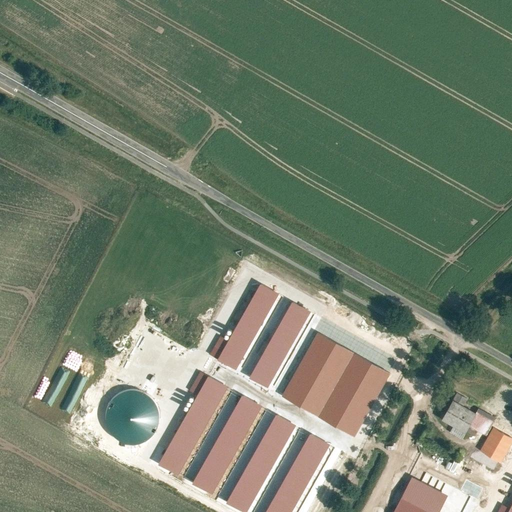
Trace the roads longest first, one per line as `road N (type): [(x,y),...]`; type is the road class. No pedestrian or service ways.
road 1 (tertiary): [(0,70),(511,362)]
road 2 (track): [(462,334),(366,511)]
